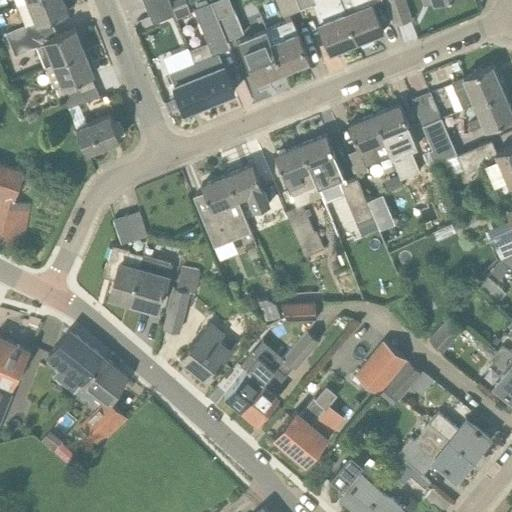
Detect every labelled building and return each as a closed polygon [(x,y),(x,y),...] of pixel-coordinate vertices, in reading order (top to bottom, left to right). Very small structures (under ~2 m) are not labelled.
[(6,34),(10,44),(54,27),(50,18),(68,12),(68,11),(67,11),(62,0),(28,0),(27,1),(35,21),(27,24),(6,34)] [(143,0),(153,24),(175,15),(172,8),(169,0),(143,0)] [(276,0),(284,16),(300,10),(295,0),(276,0)] [(314,0),(295,0),(300,10),(315,3),(314,0)] [(340,0),(345,13),(357,41),(382,31),(382,32),(383,32),(371,2),(375,0),(340,0)] [(385,0),(389,7),(396,26),(411,20),(402,0),(385,0)] [(222,96),(235,91),(224,65),(223,65),(214,45),(226,40),(211,2),(193,9),(208,43),(189,50),(194,62),(210,102),(222,97),(222,96)] [(177,20),(177,19),(190,14),(186,3),(172,8),(175,15),(177,19),(177,20)] [(217,17),(227,40),(244,33),(234,11),(217,17)] [(332,51),(357,41),(345,13),(319,23),(331,53),(333,52),(332,51)] [(291,19),(266,30),(283,72),(307,62),(308,62),(309,62),(291,19)] [(57,35),(54,27),(10,44),(14,56),(36,47),(37,47),(45,67),(53,64),(53,65),(84,53),(74,29),(75,29),(75,28),(57,35)] [(272,85),(269,77),(283,72),(266,30),(240,41),(260,90),(261,90),(261,89),(272,85)] [(93,74),(84,53),(53,65),(53,64),(45,67),(52,88),(53,87),(58,100),(64,98),(79,92),(75,82),(94,75),(93,74)] [(210,102),(194,62),(169,72),(174,85),(185,112),(198,106),(198,107),(210,102)] [(457,63),(451,65),(453,72),(459,70),(457,63)] [(462,108),(475,103),(503,91),(492,65),(464,77),(464,78),(452,83),(456,93),(462,108)] [(95,86),(79,93),(79,92),(64,98),(69,110),(100,98),(95,86)] [(511,117),(511,111),(503,91),(475,103),(481,118),(469,124),(473,133),(485,128),(486,129),(511,117)] [(441,118),(438,110),(430,92),(411,99),(423,126),(441,118)] [(417,144),(400,103),(374,114),(391,154),(401,178),(420,171),(410,147),(417,144)] [(120,138),(110,114),(77,129),(86,152),(120,138)] [(365,166),(379,160),(391,154),(374,114),(348,124),(359,150),(348,154),(357,175),(367,171),(365,166)] [(441,118),(423,126),(428,139),(447,131),(441,118)] [(344,178),(341,170),(326,134),(300,144),(311,171),(317,185),(318,188),(339,180),(344,178)] [(511,144),(496,151),(491,140),(457,155),(465,173),(484,165),(493,186),(508,179),(511,186),(511,185),(511,144)] [(289,191),(291,195),(296,207),(302,204),(321,196),(318,188),(317,185),(311,171),(300,144),(275,155),(289,191)] [(434,164),(428,151),(421,154),(427,167),(434,164)] [(253,164),(226,174),(237,201),(237,200),(249,196),(255,211),(269,205),(253,164)] [(0,240),(21,246),(29,203),(14,199),(23,174),(0,165),(0,194),(3,195),(0,206),(0,240)] [(214,247),(250,232),(245,221),(246,221),(237,200),(237,201),(226,174),(201,185),(211,211),(201,215),(214,247)] [(366,200),(357,178),(341,184),(356,223),(373,216),(372,213),(366,200)] [(372,213),(386,207),(381,195),(366,200),(372,213)] [(285,211),(305,256),(324,248),(316,230),(314,231),(302,204),(296,207),(285,211)] [(145,235),(138,211),(126,215),(132,239),(145,235)] [(472,212),(451,221),(458,236),(479,227),(472,212)] [(132,239),(126,215),(113,218),(120,243),(132,239)] [(511,254),(511,239),(495,247),(501,259),(511,254)] [(128,301),(143,254),(112,245),(105,271),(116,274),(109,295),(128,301)] [(128,301),(157,309),(161,294),(163,294),(173,263),(143,254),(128,301)] [(511,254),(501,259),(511,268),(511,254)] [(500,280),(509,268),(499,260),(490,272),(500,280)] [(486,276),(477,286),(497,302),(506,292),(486,276)] [(178,332),(183,312),(187,291),(174,288),(169,310),(168,310),(164,328),(178,332)] [(259,300),(266,320),(281,314),(276,301),(266,297),(259,300)] [(286,320),(315,319),(315,302),(280,304),(286,320)] [(450,316),(429,340),(442,350),(462,326),(450,316)] [(210,322),(193,341),(180,357),(207,379),(231,350),(218,339),(223,333),(210,322)] [(84,381),(104,356),(70,329),(50,354),(84,381)] [(317,338),(307,330),(273,370),(241,408),(257,421),(279,396),(273,390),(292,367),(293,367),(317,338)] [(0,379),(12,385),(30,349),(0,335),(0,379)] [(384,339),(355,374),(378,393),(407,358),(384,339)] [(511,352),(501,346),(496,352),(511,365),(511,352)] [(241,408),(273,370),(251,351),(240,364),(245,369),(225,394),(241,408)] [(495,384),(511,398),(511,365),(496,352),(490,359),(503,374),(495,384)] [(104,356),(84,381),(72,395),(88,409),(92,412),(87,419),(106,437),(125,418),(111,403),(128,376),(104,356)] [(408,360),(404,364),(386,386),(387,387),(399,397),(409,385),(420,371),(408,360)] [(328,437),(326,436),(343,417),(328,404),(336,394),(326,386),(316,399),(313,397),(300,413),(296,410),(274,435),(306,463),(328,437)] [(392,405),(399,397),(387,387),(380,394),(392,405)] [(0,388),(0,419),(10,393),(0,388)] [(429,421),(472,457),(488,438),(489,439),(489,438),(466,420),(459,428),(438,411),(429,421)] [(406,460),(405,461),(421,475),(430,463),(435,459),(457,478),(458,477),(456,476),(472,457),(429,421),(413,441),(411,439),(398,454),(406,460)] [(54,451),(62,441),(50,431),(42,441),(54,451)] [(74,458),(63,446),(56,452),(68,464),(74,458)] [(388,460),(398,468),(405,460),(395,452),(388,460)] [(387,469),(374,481),(373,482),(362,472),(362,473),(358,470),(363,464),(350,453),(330,477),(343,488),(344,486),(348,489),(343,495),(343,496),(344,495),(363,511),(394,474),(387,469)] [(401,504),(400,505),(392,497),(401,481),(403,483),(410,476),(425,488),(430,482),(421,475),(405,461),(394,474),(363,511),(364,511),(395,511),(401,505),(401,504)]
